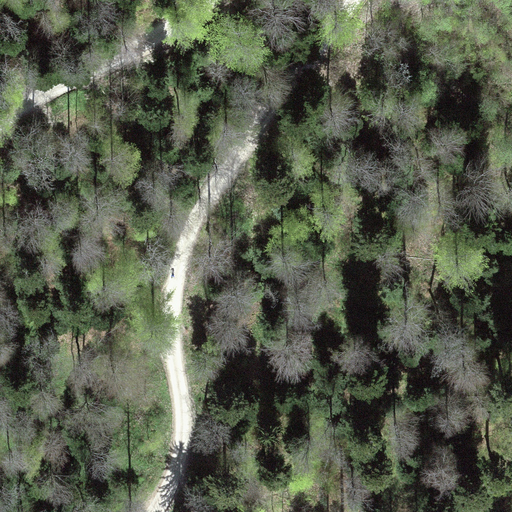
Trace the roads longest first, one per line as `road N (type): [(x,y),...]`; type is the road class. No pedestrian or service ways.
road 1 (track): [(151,511),(183,441),(170,332),(176,270),(201,207),(259,116),(353,0)]
road 2 (track): [(207,0),(26,103),(0,127)]
